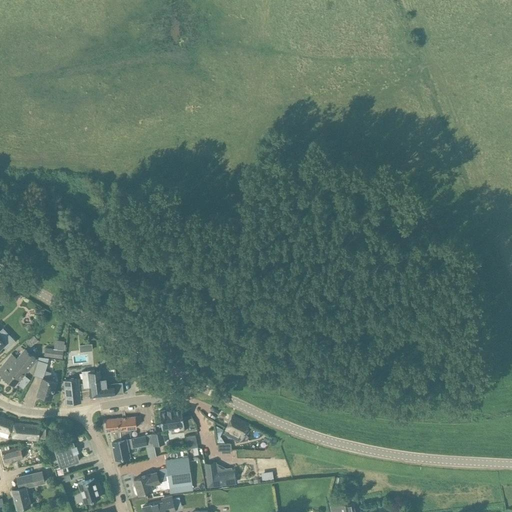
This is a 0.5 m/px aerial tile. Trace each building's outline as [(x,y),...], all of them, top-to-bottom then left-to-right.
[(3,342),(0,338),(0,348),(2,346),(3,346),(6,350),(15,341),(10,336),(3,342)] [(44,356),(62,358),(63,350),(45,348),(44,356)] [(17,359),(11,354),(0,367),(0,373),(14,385),(35,358),(24,349),(17,359)] [(51,398),(56,382),(49,380),(51,372),(45,370),(47,362),(37,359),(32,374),(43,377),(37,394),(51,398)] [(79,386),(78,379),(73,379),(63,380),(66,403),(81,402),(80,398),(90,397),(115,395),(123,394),(122,382),(113,383),(113,384),(106,385),(106,384),(103,384),(102,371),(94,372),(94,370),(81,371),(83,385),(79,386)] [(185,431),(181,407),(173,409),(173,408),(167,409),(159,411),(162,427),(170,426),(171,433),(185,431)] [(0,416),(0,431),(9,434),(13,421),(0,416)] [(120,434),(120,430),(136,428),(136,424),(141,423),(141,416),(106,419),(107,431),(110,431),(110,435),(120,434)] [(240,440),(241,438),(248,425),(232,416),(225,429),(234,434),(232,437),(240,440)] [(45,428),(39,428),(40,425),(14,422),(13,436),(38,439),(38,437),(45,437),(45,428)] [(154,446),(165,444),(162,431),(156,433),(151,434),(154,446)] [(128,449),(134,448),(134,445),(146,442),(144,435),(121,440),(120,434),(110,435),(111,442),(112,442),(115,459),(130,456),(128,449)] [(73,442),(55,448),(61,467),(79,461),(76,453),(78,452),(76,447),(74,448),(73,442)] [(9,446),(0,446),(4,463),(23,459),(20,447),(10,450),(9,446)] [(193,490),(188,457),(165,460),(166,468),(159,469),(161,481),(168,480),(170,493),(193,490)] [(217,471),(216,462),(204,463),(207,488),(236,484),(234,469),(231,469),(231,467),(226,468),(226,470),(217,471)] [(30,506),(26,488),(45,483),(42,470),(15,477),(18,488),(12,490),(17,509),(30,506)] [(62,483),(71,480),(68,473),(60,476),(62,483)] [(138,495),(152,490),(151,486),(160,484),(156,473),(148,475),(134,480),(136,486),(134,487),(133,488),(135,494),(136,494),(138,494),(138,495)] [(94,478),(78,483),(84,502),(99,498),(94,478)] [(163,502),(142,507),(143,511),(173,511),(175,511),(171,496),(162,499),(163,502)] [(331,511),(353,511),(354,511),(352,501),(339,503),(338,500),(330,502),(331,511)]
